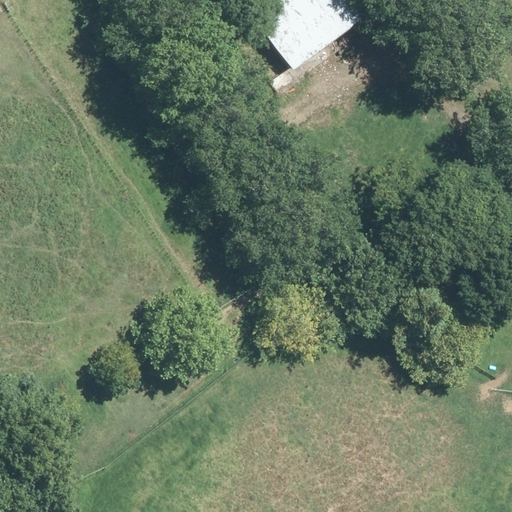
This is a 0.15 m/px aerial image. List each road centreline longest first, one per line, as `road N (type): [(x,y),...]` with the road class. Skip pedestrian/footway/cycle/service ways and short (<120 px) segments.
road 1 (unknown): [(161,0),(511,511)]
road 2 (unknown): [(0,260),(231,107)]
